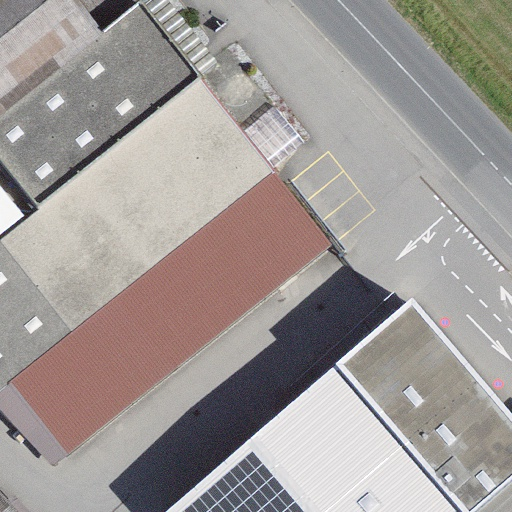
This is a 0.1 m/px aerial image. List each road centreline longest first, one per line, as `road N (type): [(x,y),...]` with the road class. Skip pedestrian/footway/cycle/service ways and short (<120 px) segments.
road 1 (unknown): [(0,433),(49,490),(70,504),(96,501),(490,179)]
road 2 (secondary): [(511,202),(322,0)]
